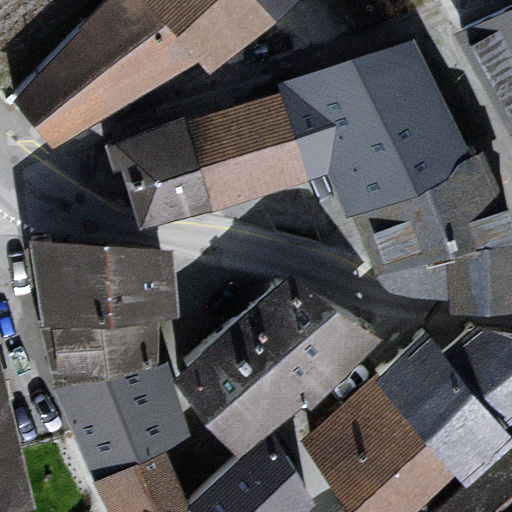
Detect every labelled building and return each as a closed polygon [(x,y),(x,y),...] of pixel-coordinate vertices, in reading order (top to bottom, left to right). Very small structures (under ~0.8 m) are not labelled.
[(111,0),(6,106),(42,145),(183,60),(198,76),(267,14),(243,0),(111,0)] [(511,0),(490,9),(449,29),(511,146),(511,0)] [(412,48),(279,92),(309,176),(325,170),(346,216),(356,213),(384,277),(432,288),(435,299),(510,305),(502,232),(412,48)] [(184,118),(110,142),(138,225),(309,176),(279,92),(186,123),(184,118)] [(97,230),(30,232),(40,311),(54,380),(93,471),(113,511),(140,511),(179,491),(156,440),(173,428),(151,357),(151,302),(168,301),(161,240),(97,230)] [(284,269),(170,365),(230,436),(366,327),(284,269)] [(412,332),(362,383),(438,473),(449,481),(501,434),(490,423),(511,402),(511,344),(462,329),(433,356),(412,332)] [(401,511),(438,473),(362,383),(298,435),(351,511),(401,511)] [(511,511),(511,423),(501,434),(449,481),(415,511),(414,511),(511,511)] [(0,431),(0,488),(12,486),(0,431)] [(276,511),(297,489),(243,440),(178,501),(160,511),(276,511)]
